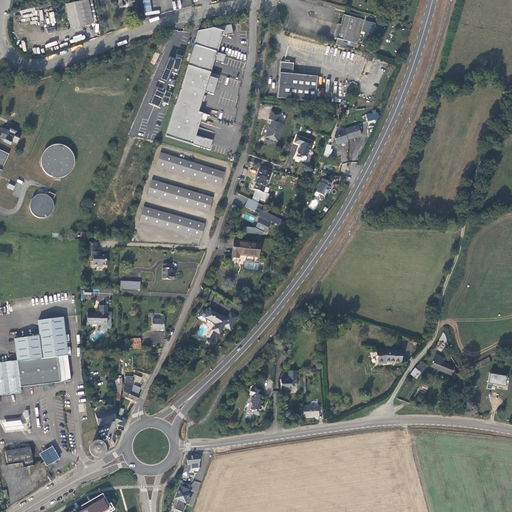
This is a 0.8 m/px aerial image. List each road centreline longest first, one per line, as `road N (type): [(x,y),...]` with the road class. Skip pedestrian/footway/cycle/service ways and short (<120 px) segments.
road 1 (secondary): [(190,399),(275,312),(334,230),(398,107),(433,0)]
road 2 (residential): [(140,404),(230,196),(271,0)]
road 3 (unclassified): [(0,48),(16,63),(45,65),(245,0)]
road 4 (track): [(511,99),(432,326)]
road 5 (unclassified): [(380,423),(175,448)]
road 6 (unknown): [(178,19),(109,192),(109,210)]
road 7 (unclassified): [(511,432),(380,423)]
road 8 (secondary): [(127,447),(16,511)]
